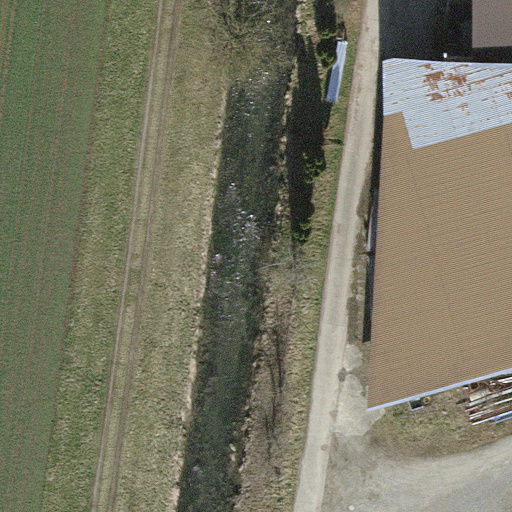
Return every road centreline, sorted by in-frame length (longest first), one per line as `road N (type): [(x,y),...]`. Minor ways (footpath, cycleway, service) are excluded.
road 1 (track): [(308,511),(399,0)]
road 2 (track): [(101,511),(169,0)]
